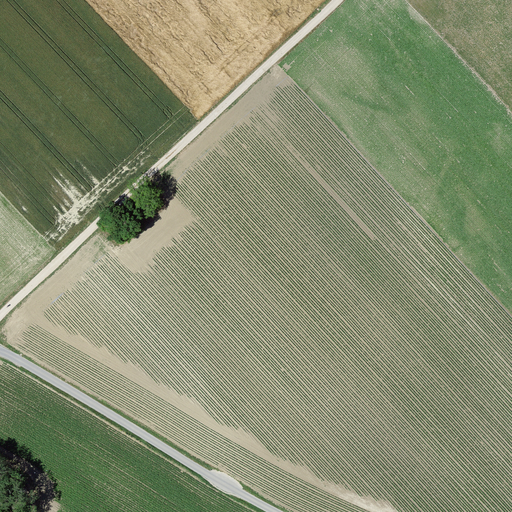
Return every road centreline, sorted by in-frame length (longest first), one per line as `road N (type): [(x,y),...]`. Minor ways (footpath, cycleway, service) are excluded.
road 1 (track): [(0,315),(335,0)]
road 2 (unclassified): [(0,351),(273,511)]
